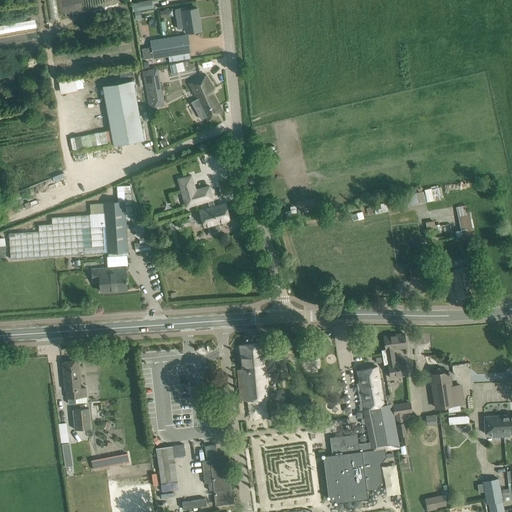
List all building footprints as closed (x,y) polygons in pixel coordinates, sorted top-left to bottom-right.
[(152,1),(137,3),(138,10),(153,8),(152,1)] [(197,8),(187,10),(185,10),(188,32),(200,30),(197,8)] [(154,59),(169,57),(170,61),(191,57),(190,53),(192,53),(189,35),(151,42),(154,59)] [(172,74),(185,70),(183,62),(170,65),(172,74)] [(75,75),(59,79),(62,92),(78,89),(75,75)] [(205,75),(197,80),(188,85),(200,105),(199,105),(207,119),(222,111),(211,91),(214,89),(205,75)] [(162,97),(158,76),(144,79),(148,100),(162,97)] [(133,81),(103,86),(114,145),(144,140),(133,81)] [(194,101),(189,103),(193,114),(198,112),(194,101)] [(191,175),(178,179),(186,207),(208,201),(210,207),(199,210),(204,227),(207,226),(209,232),(211,233),(219,231),(220,229),(219,223),(229,220),(225,203),(215,206),(209,186),(195,190),(191,175)] [(124,196),(124,202),(105,204),(105,213),(108,252),(108,253),(129,252),(127,227),(130,227),(136,231),(134,235),(139,238),(140,243),(150,242),(131,184),(117,187),(117,196),(124,196)] [(425,191),(397,197),(399,208),(444,198),(443,193),(449,192),(448,185),(432,189),(431,188),(425,189),(425,191)] [(461,230),(455,231),(457,241),(476,237),(471,210),(467,211),(466,205),(457,207),(461,230)] [(11,259),(108,252),(105,213),(102,213),(101,210),(92,211),(92,214),(90,214),(90,215),(52,218),(52,224),(39,225),(39,231),(9,234),(11,259)] [(426,277),(423,265),(410,268),(412,279),(426,277)] [(450,272),(458,299),(474,294),(466,268),(450,272)] [(108,273),(108,269),(91,271),(92,281),(100,280),(101,291),(126,289),(126,282),(127,282),(127,279),(126,272),(108,273)] [(384,336),(385,346),(387,357),(394,356),(393,349),(405,348),(405,343),(398,331),(384,336)] [(265,368),(263,343),(240,345),(242,370),(265,368)] [(395,363),(394,356),(387,357),(390,378),(407,375),(404,361),(395,363)] [(62,361),(63,371),(65,390),(67,390),(68,399),(69,399),(69,405),(77,404),(76,398),(86,397),(85,387),(80,388),(78,360),(62,361)] [(377,366),(357,371),(359,383),(356,383),(358,394),(361,393),(363,403),(359,404),(360,410),(364,410),(390,405),(389,395),(386,395),(383,379),(380,380),(377,366)] [(268,397),(265,368),(242,370),(238,370),(241,400),(268,397)] [(435,407),(454,405),(449,372),(430,374),(435,407)] [(389,395),(390,405),(397,448),(398,447),(396,435),(407,434),(405,423),(403,423),(401,413),(411,412),(410,403),(392,406),(390,395),(389,395)] [(357,435),(330,438),(332,455),(323,456),(328,497),(335,503),(345,501),(368,499),(368,497),(374,497),(373,488),(376,487),(381,481),(380,469),(381,468),(380,462),(379,463),(378,459),(380,456),(385,455),(385,449),(397,448),(390,405),(364,410),(370,442),(358,444),(357,435)] [(74,409),(75,429),(91,428),(89,408),(74,409)] [(511,414),(502,415),(504,436),(510,436),(510,433),(511,432),(511,414)] [(504,436),(502,415),(484,416),(485,434),(491,434),(492,437),(504,436)] [(67,423),(59,424),(63,445),(70,444),(67,423)] [(173,443),(156,445),(161,481),(178,479),(173,443)] [(127,453),(92,460),(93,469),(129,462),(127,453)] [(231,453),(209,455),(210,457),(203,458),(205,482),(209,481),(210,487),(214,487),(216,505),(235,503),(231,453)] [(498,479),(483,482),(487,504),(488,504),(488,511),(505,511),(505,510),(502,501),(498,479)] [(445,493),(425,498),(428,510),(448,506),(445,493)]
